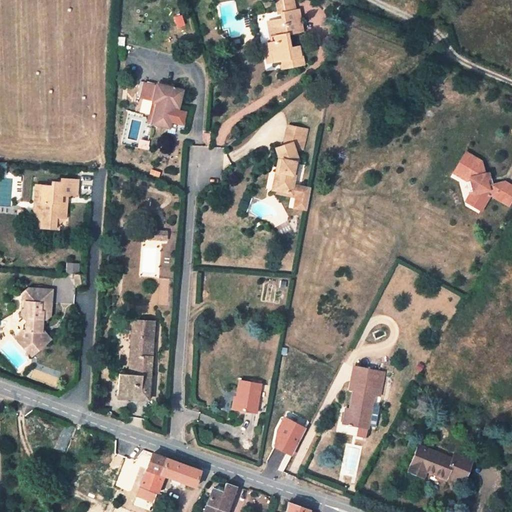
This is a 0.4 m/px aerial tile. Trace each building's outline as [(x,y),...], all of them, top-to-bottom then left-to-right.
[(295,11),(292,0),(275,0),(279,13),(283,13),(284,19),(285,25),(273,27),(276,42),(272,42),(268,43),(270,52),(272,52),(274,62),(280,61),(282,68),(302,65),(299,46),(290,48),(288,34),(303,31),(299,10),(295,11)] [(285,25),(284,19),(268,22),(272,42),(276,42),(273,27),(285,25)] [(267,63),(274,62),(272,52),(270,52),(268,43),(264,44),(267,63)] [(157,85),(144,81),(144,82),(141,94),(140,98),(153,102),(157,85)] [(183,90),(157,84),(157,85),(153,102),(157,102),(152,124),(170,128),(174,110),(172,109),(173,106),(175,107),(179,108),(183,90)] [(152,124),(157,102),(153,102),(148,123),(152,124)] [(303,149),(307,130),(289,126),(284,146),(292,143),(295,152),(303,149)] [(148,142),(141,140),(139,148),(147,149),(148,142)] [(284,146),(276,148),(279,158),(276,172),(281,173),(279,180),(276,180),(274,190),(277,190),(297,194),(309,197),(311,189),(294,185),(296,176),(293,175),(296,162),(299,161),(295,152),(292,143),(284,146)] [(489,179),(487,172),(485,173),(482,161),(465,152),(455,170),(469,178),(474,194),(469,203),(481,210),(491,195),(509,205),(511,200),(511,185),(503,181),(493,183),(488,184),(487,180),(489,179)] [(469,178),(455,170),(453,173),(466,180),(470,194),(466,201),(469,203),(474,194),(469,178)] [(53,182),(52,186),(42,186),(41,201),(35,201),(34,212),(42,221),(41,227),(41,228),(55,229),(56,217),(65,218),(67,203),(65,203),(66,195),(67,195),(76,196),(78,180),(62,179),(61,183),(53,182)] [(309,197),(297,194),(296,197),(294,208),(307,211),(309,197)] [(34,212),(33,227),(41,227),(42,221),(34,212)] [(56,226),(65,218),(56,217),(56,226)] [(162,231),(149,230),(149,237),(161,238),(162,231)] [(80,263),(67,262),(66,272),(79,273),(80,263)] [(86,284),(86,275),(74,274),(77,287),(86,284)] [(43,346),(44,331),(42,331),(42,324),(42,320),(45,320),(50,316),(51,304),(50,304),(51,290),(28,289),(23,294),(22,315),(25,319),(27,319),(26,330),(24,330),(23,346),(27,351),(37,351),(43,346)] [(117,394),(149,396),(154,321),(133,320),(129,374),(119,373),(117,394)] [(23,346),(24,330),(23,330),(16,337),(23,346)] [(384,372),(354,366),(349,390),(354,391),(350,409),(352,410),(351,413),(345,412),(343,423),(360,427),(367,428),(374,395),(380,396),(384,372)] [(261,384),(240,380),(237,397),(235,409),(256,413),(261,384)] [(428,398),(419,395),(413,408),(424,412),(429,404),(425,403),(428,398)] [(286,418),(272,445),(293,456),(307,428),(286,418)] [(360,427),(359,434),(366,435),(367,428),(360,427)] [(454,454),(452,459),(419,445),(409,470),(423,476),(426,470),(445,478),(447,474),(463,481),(471,461),(454,454)] [(164,475),(161,474),(167,458),(152,453),(147,470),(140,486),(144,488),(156,493),(157,493),(164,475)] [(201,471),(167,458),(161,474),(164,475),(195,487),(201,471)] [(126,477),(114,472),(112,477),(121,481),(122,478),(125,480),(126,477)] [(213,488),(204,511),(226,511),(236,487),(226,483),(223,492),(213,488)] [(153,500),(156,493),(144,488),(142,495),(153,500)] [(166,497),(156,494),(153,505),(154,505),(152,511),(165,511),(161,511),(166,497)] [(308,511),(309,510),(288,503),(285,511),(308,511)]
